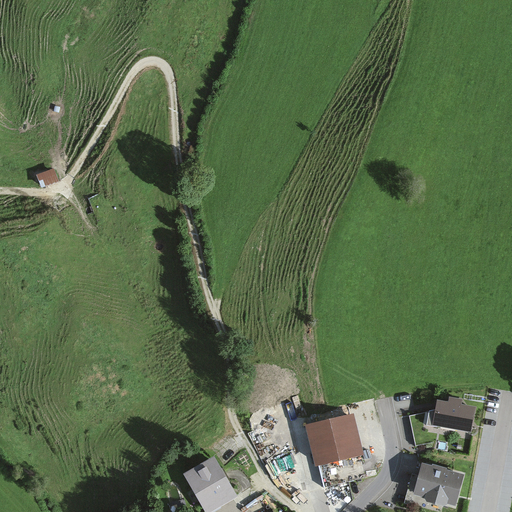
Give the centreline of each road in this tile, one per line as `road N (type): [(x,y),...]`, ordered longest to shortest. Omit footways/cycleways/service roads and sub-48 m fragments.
road 1 (track): [(0,189),(66,184),(120,107),(136,69),(150,60),(174,70),(206,270),(233,348),(236,424),(267,482),(304,511)]
road 2 (residential): [(350,511),(389,467),(382,401)]
